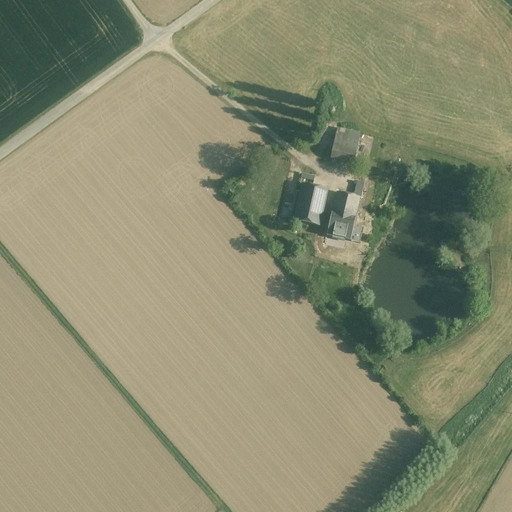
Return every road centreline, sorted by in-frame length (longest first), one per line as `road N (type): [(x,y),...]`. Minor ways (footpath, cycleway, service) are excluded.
road 1 (track): [(0,246),(224,511)]
road 2 (unclassified): [(157,41),(0,155)]
